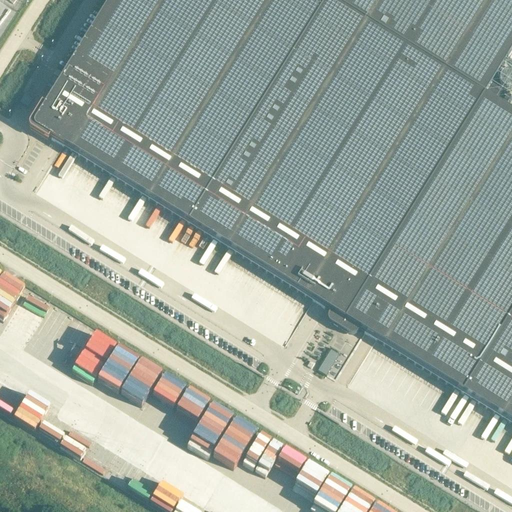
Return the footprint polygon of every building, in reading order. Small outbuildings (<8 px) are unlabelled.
[(30,132),(31,133),(48,143),(50,140),(51,141),(323,309),(325,310),(327,311),(327,312),(328,312),(328,313),(328,314),(328,315),(328,316),(327,317),(327,318),(327,320),(327,321),(328,322),(328,323),(329,324),(330,325),(339,331),(340,329),(484,98),(504,110),(510,100),(490,88),(489,88),(484,97),(326,0),(110,0),(48,101),(45,107),(41,105),(29,125),(29,126),(28,127),(28,128),(29,129),(29,130),(29,131),(30,132)] [(490,87),(511,51),(511,0),(326,0),(484,97),(489,88),(490,87)] [(511,114),(504,110),(484,98),(340,329),(339,331),(349,336),(350,337),(351,337),(352,337),(354,337),(355,336),(356,335),(357,335),(358,334),(358,333),(359,333),(360,332),(361,333),(362,333),(364,334),(511,426),(511,114)] [(69,330),(90,342),(95,332),(74,320),(69,330)] [(96,335),(89,348),(109,359),(117,346),(96,335)] [(120,348),(108,367),(128,379),(140,360),(120,348)] [(327,376),(340,356),(332,351),(319,371),(327,376)] [(127,387),(149,399),(162,374),(140,362),(127,387)] [(161,386),(180,397),(185,388),(166,377),(161,386)] [(202,440),(234,453),(246,426),(225,416),(226,413),(214,408),(210,417),(212,418),(202,440)] [(83,419),(79,429),(102,439),(106,430),(83,419)] [(66,447),(73,433),(52,422),(45,435),(66,447)] [(251,431),(232,460),(241,466),(261,438),(251,431)] [(261,438),(252,457),(274,467),(283,448),(261,438)] [(285,452),(270,478),(292,489),(306,464),(285,452)] [(299,483),(320,494),(328,477),(307,466),(299,483)] [(331,478),(326,488),(347,500),(352,490),(331,478)] [(353,494),(342,511),(371,511),(375,506),(353,494)]
